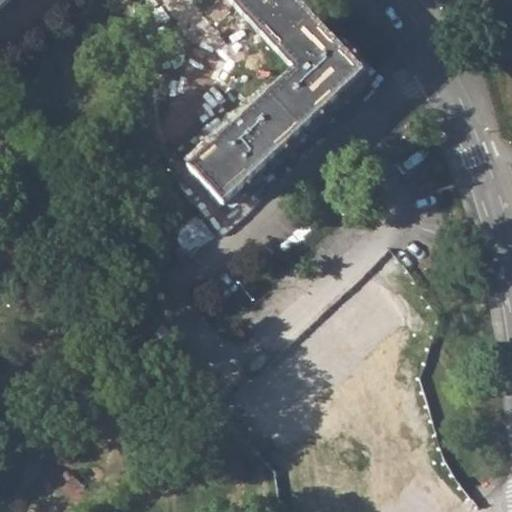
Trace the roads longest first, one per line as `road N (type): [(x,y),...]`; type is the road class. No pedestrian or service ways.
road 1 (residential): [(349,134),(183,283),(179,312),(221,355),(247,362),(391,226),(397,214),(389,197)]
road 2 (residential): [(433,67),(480,156),(511,270)]
